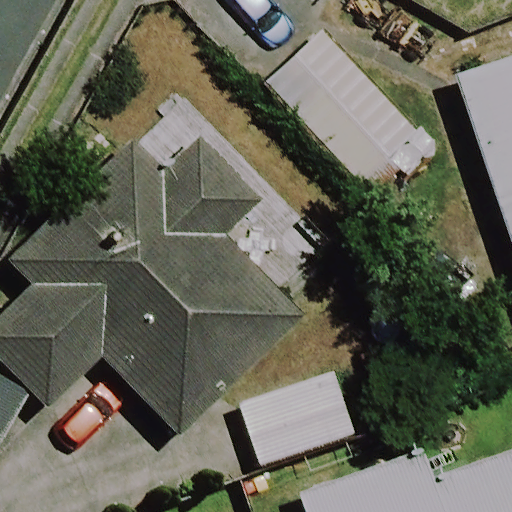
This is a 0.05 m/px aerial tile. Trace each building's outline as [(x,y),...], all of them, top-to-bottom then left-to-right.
[(355,187),(412,135),(319,34),(262,87),(355,187)] [(511,60),(451,80),(511,262),(511,60)] [(0,317),(0,367),(43,411),(94,361),(174,443),(299,320),(221,240),(259,203),(195,138),(157,176),(129,148),(4,271),(25,292),(0,317)] [(235,407),(257,469),(351,437),(329,375),(235,407)] [(0,439),(24,397),(0,383),(0,439)] [(511,511),(511,454),(431,483),(420,452),(293,497),(298,511),(511,511)]
